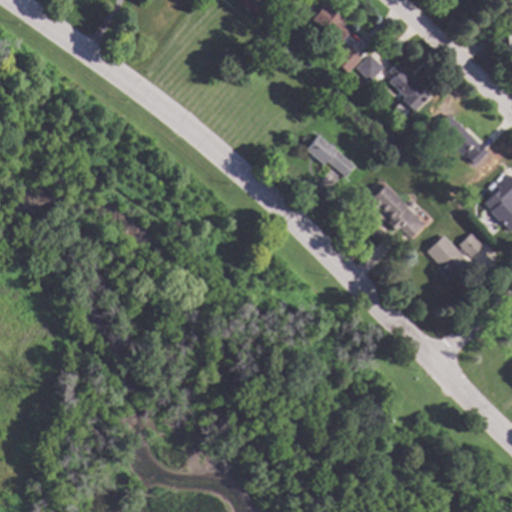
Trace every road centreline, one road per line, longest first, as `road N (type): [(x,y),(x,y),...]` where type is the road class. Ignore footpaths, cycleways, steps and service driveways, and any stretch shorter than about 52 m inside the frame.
road 1 (residential): [(6,0),(207,146),(511,446)]
road 2 (residential): [(398,0),(511,122)]
